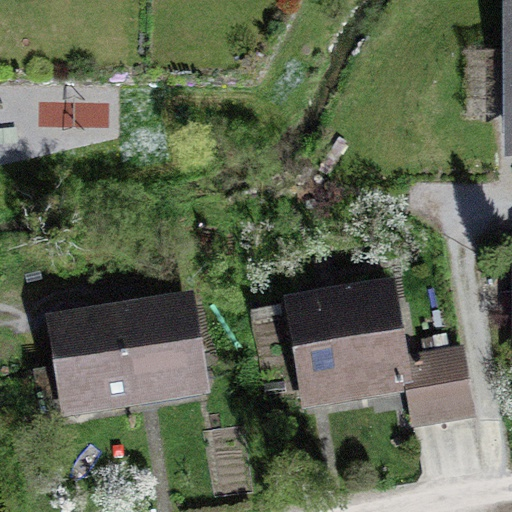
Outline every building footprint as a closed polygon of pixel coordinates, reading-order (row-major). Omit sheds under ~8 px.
[(511,25),(490,26),(494,183),(511,182),(511,25)] [(511,289),(500,290),(506,391),(511,391),(511,289)] [(291,425),(396,408),(390,368),(378,296),(272,314),(291,425)] [(179,308),(28,332),(44,433),(194,410),(179,308)] [(455,357),(390,368),(396,408),(402,444),(467,434),(455,357)]
